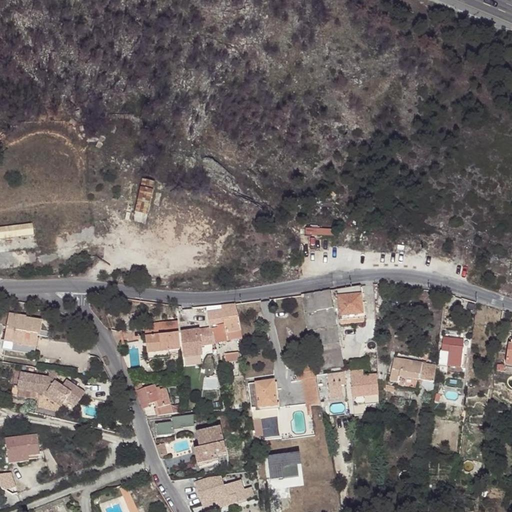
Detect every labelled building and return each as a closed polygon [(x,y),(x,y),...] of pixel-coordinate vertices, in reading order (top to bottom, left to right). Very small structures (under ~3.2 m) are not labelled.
[(144,179),(140,212),(153,214),(157,181),(144,179)] [(35,225),(0,227),(0,238),(35,236),(35,225)] [(360,287),(338,290),(340,311),(341,324),(363,322),(360,287)] [(323,293),(302,296),(311,351),(340,345),(331,291),(323,293)] [(428,306),(412,304),(410,310),(426,314),(428,306)] [(238,317),(237,307),(208,312),(210,328),(213,328),(217,328),(217,326),(225,324),(223,319),(238,317)] [(10,314),(8,323),(28,317),(10,314)] [(28,317),(8,323),(5,343),(15,344),(15,346),(37,349),(40,336),(41,336),(44,322),(29,319),(29,317),(28,317)] [(213,328),(215,342),(241,338),(238,317),(223,319),(225,324),(217,326),(217,328),(213,328)] [(177,320),(165,322),(166,333),(179,332),(177,320)] [(179,332),(166,333),(165,322),(145,324),(149,359),(159,358),(158,351),(169,350),(181,349),(179,332)] [(203,344),(215,342),(213,328),(210,328),(181,331),(185,357),(204,354),(203,344)] [(445,333),(444,339),(459,340),(459,334),(455,334),(455,331),(449,331),(448,333),(445,333)] [(459,340),(444,339),(443,352),(450,353),(449,365),(461,366),(464,345),(458,344),(459,340)] [(15,344),(5,343),(4,351),(36,356),(37,349),(15,346),(15,344)] [(340,345),(311,351),(314,364),(315,369),(344,364),(342,354),(340,345)] [(169,350),(158,351),(159,358),(170,357),(169,350)] [(238,352),(225,354),(227,363),(239,361),(238,352)] [(427,393),(434,389),(436,366),(423,364),(422,362),(395,358),(390,382),(400,383),(400,379),(421,382),(421,385),(427,393)] [(315,369),(314,364),(295,368),(297,381),(316,378),(316,375),(315,369)] [(365,405),(380,403),(379,395),(379,373),(364,374),(363,368),(352,369),(357,417),(366,415),(365,405)] [(345,370),(327,373),(330,388),(340,387),(347,385),(345,370)] [(34,377),(21,375),(18,392),(44,396),(44,392),(49,393),(64,405),(67,402),(70,397),(79,405),(85,397),(67,382),(64,386),(58,381),(59,374),(52,372),(51,379),(35,377),(34,377)] [(143,388),(139,377),(130,377),(136,390),(143,388)] [(273,380),(249,385),(250,393),(252,408),(252,410),(275,406),(278,406),(273,380)] [(156,384),(143,388),(136,390),(141,405),(143,409),(149,407),(148,405),(154,402),(158,401),(159,407),(156,409),(155,410),(157,416),(183,413),(182,406),(177,407),(177,405),(172,407),(171,403),(172,402),(168,387),(162,389),(161,386),(158,387),(156,384)] [(340,387),(330,388),(332,398),(341,396),(340,387)] [(60,409),(64,405),(49,393),(44,392),(44,396),(60,409)] [(76,409),(79,405),(70,397),(67,402),(76,409)] [(276,414),(275,406),(252,410),(253,415),(259,414),(259,417),(276,414)] [(188,415),(184,415),(172,417),(173,423),(157,425),(158,436),(176,434),(176,431),(195,429),(193,414),(188,415)] [(198,433),(202,448),(206,465),(220,462),(219,457),(227,455),(221,428),(198,433)] [(7,458),(27,455),(39,453),(35,432),(3,437),(7,458)] [(165,444),(159,445),(163,456),(168,455),(165,444)] [(206,465),(202,448),(195,450),(199,466),(206,465)] [(207,480),(196,483),(202,505),(217,501),(220,509),(239,503),(233,484),(225,486),(222,479),(207,480)] [(241,481),(233,484),(239,503),(247,500),(244,491),(241,481)] [(138,511),(127,486),(120,489),(129,511),(138,511)] [(251,489),(244,491),(247,500),(254,498),(251,489)]
